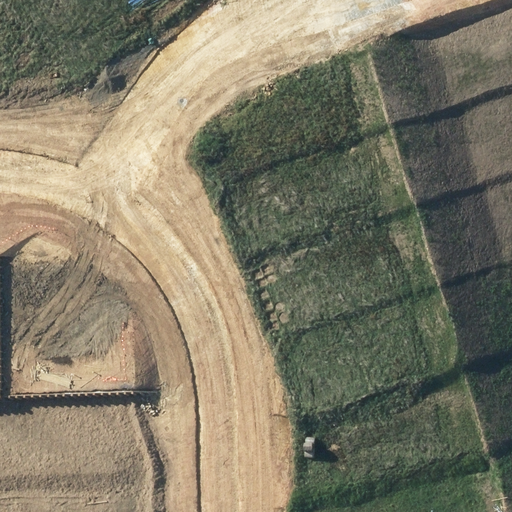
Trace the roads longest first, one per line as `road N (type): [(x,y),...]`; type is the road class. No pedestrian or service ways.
road 1 (residential): [(106,234),(219,76),(441,0)]
road 2 (residential): [(219,511),(215,392),(192,306),(131,246),(106,234)]
